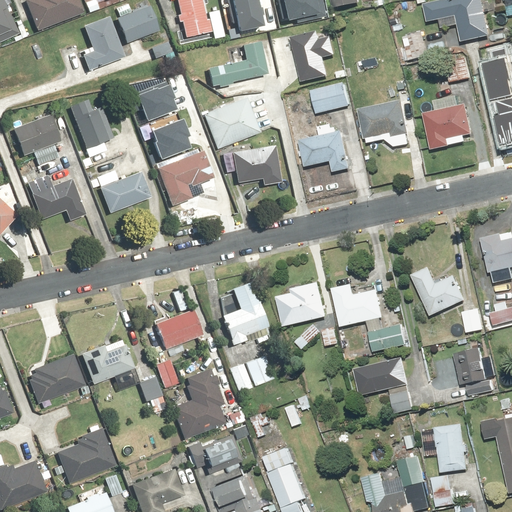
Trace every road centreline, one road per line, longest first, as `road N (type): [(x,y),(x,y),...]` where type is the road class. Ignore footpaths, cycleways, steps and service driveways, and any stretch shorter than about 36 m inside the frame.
road 1 (residential): [(511,180),(0,297)]
road 2 (unknown): [(298,229),(262,51)]
